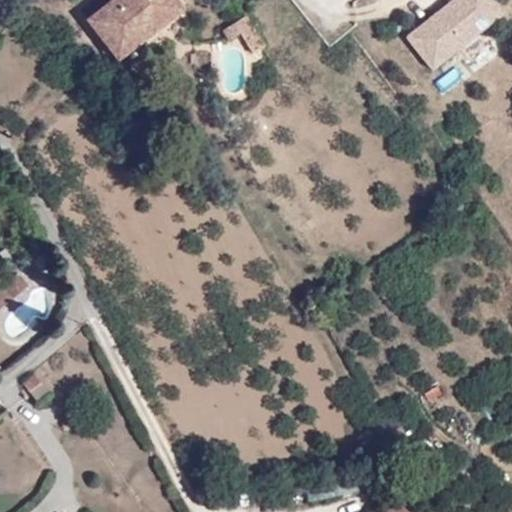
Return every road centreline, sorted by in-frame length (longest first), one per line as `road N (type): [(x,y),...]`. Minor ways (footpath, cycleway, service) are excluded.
road 1 (residential): [(34,511),(64,492),(63,456),(3,383),(91,307)]
road 2 (residential): [(91,307),(197,504)]
road 3 (residential): [(0,138),(91,307)]
